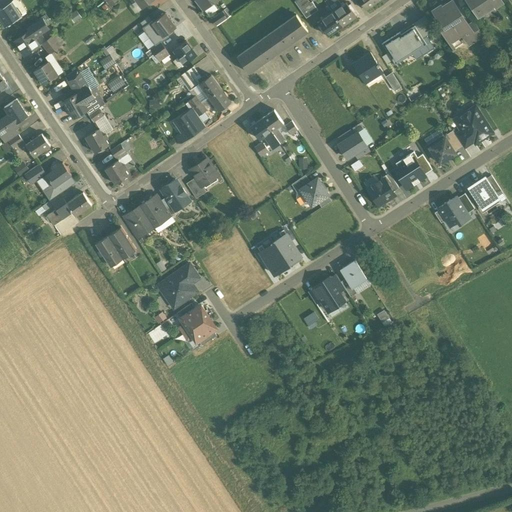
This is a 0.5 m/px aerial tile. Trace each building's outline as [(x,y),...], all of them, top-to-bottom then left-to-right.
[(20,16),(27,12),(19,1),(17,0),(13,0),(11,2),(20,16)] [(135,0),(136,1),(133,4),(138,11),(141,8),(142,9),(153,0),(135,0)] [(195,0),(203,10),(216,0),(195,0)] [(310,3),(307,0),(296,0),(295,2),(306,18),(318,10),(312,1),(310,3)] [(338,0),(329,0),(326,2),(332,12),(342,5),(338,0)] [(359,0),(363,5),(366,9),(378,0),(359,0)] [(466,0),(478,17),(495,6),(496,8),(503,3),(501,0),(466,0)] [(456,8),(452,1),(442,8),(441,6),(432,11),(441,24),(440,25),(439,26),(440,28),(440,29),(441,30),(442,30),(443,30),(444,29),(445,29),(446,30),(443,33),(454,50),(465,42),(463,39),(469,35),(474,42),(482,36),(473,23),(468,27),(462,17),(459,19),(456,15),(459,13),(457,10),(456,11),(455,9),(456,8)] [(11,2),(0,9),(0,17),(5,26),(20,16),(11,2)] [(342,5),(332,12),(342,26),(356,16),(353,11),(348,5),(346,2),(342,5)] [(221,12),(211,19),(216,25),(226,19),(221,12)] [(332,12),(318,21),(325,30),(328,35),(342,26),(332,12)] [(165,13),(152,23),(163,37),(166,35),(176,28),(165,13)] [(296,15),(237,57),(248,72),(307,31),(296,15)] [(149,17),(140,23),(144,28),(151,22),(152,21),(149,17)] [(415,27),(423,39),(435,31),(427,19),(415,27)] [(40,20),(27,28),(28,31),(30,30),(34,37),(46,29),(40,20)] [(161,43),(169,37),(166,35),(163,37),(152,23),(151,22),(144,28),(142,28),(156,46),(161,42),(161,43)] [(382,44),(392,60),(401,55),(403,58),(418,49),(418,47),(425,43),(423,39),(415,27),(414,26),(401,35),(400,32),(382,44)] [(28,31),(15,40),(25,56),(40,46),(34,37),(30,30),(28,31)] [(52,36),(42,44),(46,49),(56,41),(52,36)] [(56,41),(46,49),(50,54),(60,46),(56,41)] [(185,41),(173,50),(184,65),(196,56),(185,41)] [(156,46),(150,50),(154,55),(165,47),(161,43),(161,42),(156,46)] [(106,68),(121,59),(113,47),(108,50),(111,56),(102,61),(106,68)] [(165,47),(154,55),(159,61),(169,54),(165,47)] [(370,52),(352,64),(353,65),(354,66),(359,74),(365,83),(382,71),(370,52)] [(48,61),(35,70),(44,84),(58,75),(48,61)] [(354,66),(353,65),(349,68),(355,77),(359,74),(354,66)] [(193,66),(179,76),(190,90),(199,84),(199,83),(201,82),(199,79),(202,77),(193,66)] [(77,68),(66,76),(76,93),(88,87),(77,68)] [(393,74),(386,79),(394,91),(401,87),(393,74)] [(201,82),(199,83),(199,84),(209,97),(221,88),(211,75),(208,77),(201,82)] [(118,78),(110,83),(114,90),(122,84),(118,78)] [(199,84),(190,90),(194,96),(195,96),(201,103),(209,97),(199,84)] [(76,93),(64,101),(73,117),(86,110),(88,109),(85,104),(95,98),(88,87),(76,93)] [(221,88),(209,97),(219,111),(221,110),(226,106),(231,102),(221,88)] [(511,96),(510,93),(495,102),(498,107),(511,98),(511,96)] [(194,96),(188,101),(193,108),(201,103),(195,96),(194,96)] [(95,98),(85,104),(88,109),(86,110),(89,115),(99,108),(100,107),(95,98)] [(16,100),(5,107),(9,114),(13,120),(15,124),(27,116),(16,100)] [(201,103),(193,108),(199,116),(207,110),(201,103)] [(476,107),(470,111),(469,110),(458,117),(463,124),(458,127),(461,131),(470,144),(482,136),(484,138),(493,133),(476,107)] [(99,108),(89,115),(94,122),(103,115),(99,108)] [(199,116),(193,108),(188,112),(198,127),(204,123),(199,116)] [(283,123),(274,110),(262,118),(272,131),(276,128),(283,123)] [(188,112),(175,121),(183,133),(174,140),(176,142),(181,142),(200,129),(198,127),(188,112)] [(9,114),(0,120),(0,133),(6,142),(8,141),(18,134),(15,129),(18,127),(15,124),(13,120),(9,114)] [(262,118),(250,126),(260,140),(267,134),(272,131),(262,118)] [(292,121),(285,126),(291,135),(298,130),(292,121)] [(99,128),(85,136),(95,153),(109,144),(106,139),(103,135),(99,128)] [(284,139),(276,128),(272,131),(280,143),(284,139)] [(350,129),(338,137),(342,142),(353,135),(350,129)] [(429,146),(444,136),(440,129),(424,139),(429,146)] [(272,131),(267,134),(269,138),(267,140),(272,147),(273,148),(273,147),(280,143),(272,131)] [(452,131),(444,136),(445,138),(454,151),(462,146),(455,134),(452,131)] [(461,131),(455,134),(462,146),(464,148),(470,144),(461,131)] [(342,142),(338,144),(347,158),(354,154),(367,146),(358,132),(342,142)] [(18,134),(8,141),(13,148),(23,141),(18,134)] [(42,134),(26,145),(34,157),(50,146),(42,134)] [(444,136),(429,146),(430,148),(445,138),(444,136)] [(445,138),(430,148),(440,163),(455,153),(454,151),(445,138)] [(126,141),(121,144),(126,151),(127,152),(132,149),(126,141)] [(262,142),(254,147),(261,157),(266,154),(269,151),(268,150),(262,142)] [(121,144),(111,151),(116,158),(117,157),(126,151),(121,144)] [(367,146),(354,154),(358,159),(370,151),(367,146)] [(273,147),(273,148),(272,147),(268,150),(269,151),(266,154),(269,158),(277,152),(273,147)] [(127,152),(126,151),(117,157),(118,160),(123,166),(125,164),(128,168),(135,164),(127,152)] [(411,153),(424,174),(432,169),(422,154),(418,157),(414,151),(411,153)] [(406,188),(426,176),(424,174),(411,153),(400,160),(403,164),(394,169),(406,188)] [(207,159),(191,169),(196,177),(202,186),(218,175),(213,167),(209,161),(207,159)] [(118,160),(105,169),(116,184),(129,175),(126,170),(123,166),(118,160)] [(352,165),(356,170),(364,165),(361,160),(352,165)] [(46,174),(52,183),(54,186),(70,175),(71,175),(62,163),(60,165),(52,170),(46,174)] [(39,164),(24,174),(31,184),(46,174),(39,164)] [(389,173),(383,177),(384,179),(385,179),(393,192),(399,188),(389,173)] [(46,174),(36,181),(42,190),(52,183),(46,174)] [(52,183),(42,190),(49,200),(59,193),(75,182),(70,175),(54,186),(52,183)] [(305,175),(292,184),(297,192),(301,190),(300,189),(310,182),(305,175)] [(501,190),(491,175),(486,179),(493,191),(495,193),(501,190)] [(196,177),(186,183),(196,198),(206,191),(202,186),(196,177)] [(485,177),(473,184),(474,185),(471,188),(473,191),(472,192),(478,202),(482,209),(491,203),(498,198),(495,193),(493,191),(486,179),(485,177)] [(322,183),(321,183),(317,178),(310,182),(300,189),(301,190),(304,194),(302,195),(306,201),(308,200),(311,205),(311,206),(328,195),(329,195),(325,189),(326,188),(322,183)] [(380,182),(379,181),(372,185),(373,187),(368,190),(378,205),(395,195),(393,192),(385,179),(384,179),(380,182)] [(172,182),(165,187),(162,189),(167,196),(174,207),(181,203),(182,205),(190,200),(186,193),(183,188),(183,189),(177,180),(172,183),(172,182)] [(67,204),(59,193),(49,200),(62,217),(72,211),(67,204)] [(67,204),(72,211),(75,216),(91,204),(83,193),(67,204)] [(161,199),(157,194),(152,197),(162,212),(167,209),(161,200),(161,199)] [(465,194),(458,199),(467,213),(474,209),(465,194)] [(328,195),(318,202),(321,207),(331,201),(328,195)] [(167,196),(161,200),(167,209),(171,215),(177,211),(174,207),(167,196)] [(152,197),(140,205),(152,225),(165,216),(162,212),(152,197)] [(458,199),(456,197),(439,208),(440,210),(446,220),(450,226),(458,221),(460,224),(470,218),(467,213),(458,199)] [(491,203),(482,209),(478,202),(476,202),(482,212),(492,205),(491,203)] [(152,225),(140,205),(128,213),(138,228),(141,232),(152,225)] [(441,223),(446,220),(440,210),(435,213),(441,223)] [(138,228),(128,213),(123,217),(132,232),(138,228)] [(136,250),(121,227),(108,235),(123,258),(136,250)] [(273,244),(287,265),(301,257),(283,230),(279,233),(282,237),(273,243),(273,244)] [(108,235),(96,243),(100,250),(97,252),(100,257),(104,255),(111,266),(123,258),(108,235)] [(275,274),(288,266),(287,265),(273,244),(265,249),(262,245),(257,248),(275,274)] [(355,260),(341,270),(346,278),(347,279),(352,287),(353,286),(366,277),(355,260)] [(200,278),(189,263),(181,269),(191,283),(200,278)] [(191,283),(181,269),(158,285),(174,308),(193,295),(192,284),(191,283)] [(341,281),(340,279),(337,275),(331,279),(339,291),(345,288),(341,281)] [(331,279),(330,278),(330,277),(313,288),(314,290),(320,300),(328,311),(344,300),(339,291),(331,279)] [(347,279),(346,278),(341,281),(345,288),(350,296),(357,292),(353,286),(352,287),(347,279)] [(320,300),(314,290),(309,293),(315,303),(320,300)] [(192,303),(177,313),(180,318),(195,308),(192,303)] [(195,308),(180,318),(184,324),(188,330),(208,316),(200,304),(195,308)] [(379,313),(385,325),(392,322),(387,309),(379,313)] [(312,329),(318,325),(316,322),(320,319),(316,311),(305,318),(312,329)] [(208,316),(188,330),(192,336),(196,342),(199,340),(214,330),(216,329),(208,316)] [(184,324),(179,327),(183,333),(188,330),(184,324)] [(192,336),(188,330),(183,333),(188,339),(192,336)] [(214,330),(199,340),(202,345),(217,336),(214,330)]
